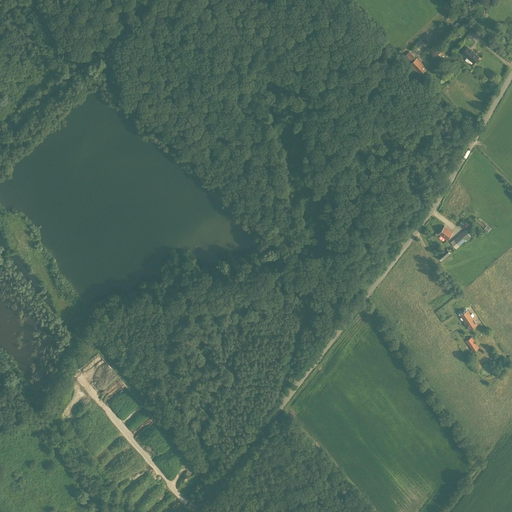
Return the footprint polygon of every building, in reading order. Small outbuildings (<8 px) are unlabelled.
[(467,18),(463,13),(457,18),(462,23),(467,18)] [(475,25),(468,34),(473,38),(480,29),(475,25)] [(421,39),(414,45),(421,52),(428,46),(421,39)] [(441,46),(436,51),(440,55),(445,50),(441,46)] [(462,53),(473,62),(478,56),(467,47),(462,53)] [(426,68),(417,58),(416,59),(409,51),(404,57),(410,64),(410,65),(419,74),(420,74),(426,68)] [(487,223),(479,217),(478,219),(485,225),(487,223)] [(476,221),(483,228),(485,226),(477,220),(476,221)] [(439,234),(447,240),(452,232),(444,226),(439,234)] [(471,234),(467,229),(465,231),(464,230),(450,242),(456,248),(470,236),(470,235),(471,234)] [(437,256),(441,261),(450,253),(446,249),(437,256)] [(478,324),(473,317),(472,317),(467,310),(460,315),(465,322),(464,323),(469,330),(478,324)] [(479,348),(471,337),(465,341),(466,343),(463,345),(469,354),(479,348)]
